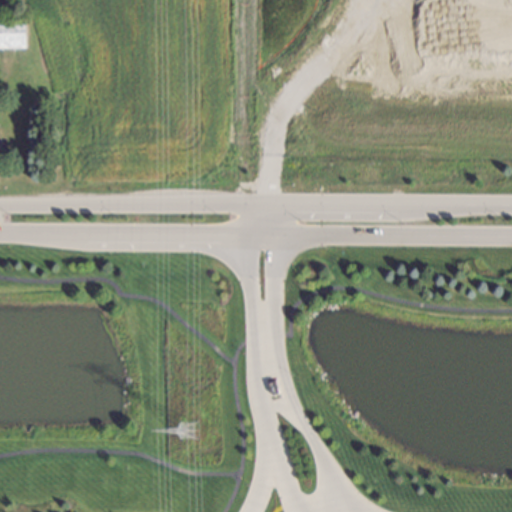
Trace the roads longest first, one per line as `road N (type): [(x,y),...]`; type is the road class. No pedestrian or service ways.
road 1 (secondary): [(511,201),(0,204)]
road 2 (secondary): [(0,228),(249,234)]
road 3 (secondary): [(273,234),(511,232)]
